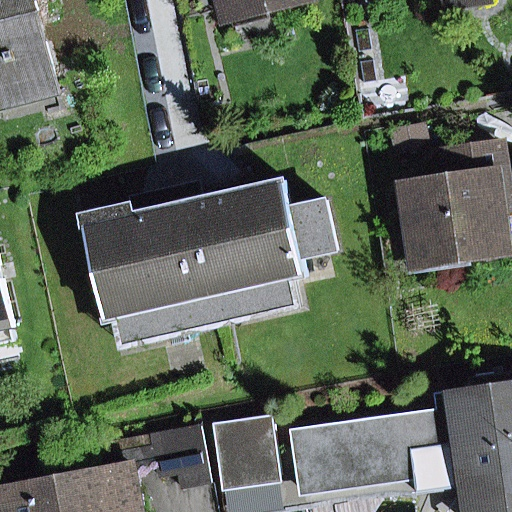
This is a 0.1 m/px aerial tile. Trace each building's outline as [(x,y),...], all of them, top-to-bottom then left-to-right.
[(0,0),(0,109),(2,109),(0,100),(0,91),(57,77),(35,0),(0,0)] [(226,0),(231,17),(298,0),(226,0)] [(444,0),(446,8),(492,1),(492,0),(444,0)] [(61,93),(57,77),(0,91),(0,100),(2,109),(61,93)] [(499,174),(500,177),(506,176),(502,146),(449,153),(453,181),(499,174)] [(504,207),(500,177),(499,174),(453,181),(408,187),(413,225),(425,223),(431,261),(510,250),(504,207)] [(504,207),(511,205),(506,176),(500,177),(504,207)] [(137,215),(207,199),(203,180),(133,196),(135,206),(137,215)] [(294,209),(288,181),(207,199),(137,215),(135,206),(86,217),(110,322),(120,320),(300,279),(310,277),(305,258),(339,251),(328,201),(294,209)] [(0,331),(15,328),(0,258),(0,331)] [(120,320),(126,349),(306,309),(300,279),(120,320)] [(0,331),(0,346),(19,343),(15,328),(0,331)] [(472,511),(511,511),(511,371),(471,377),(473,391),(440,395),(443,412),(298,432),(306,491),(416,475),(418,493),(469,486),(472,511)] [(284,477),(275,416),(215,425),(223,485),(284,477)] [(181,474),(184,489),(213,484),(203,427),(153,436),(155,446),(159,467),(161,478),(181,474)] [(133,466),(135,475),(159,467),(155,446),(67,461),(70,478),(73,495),(90,492),(87,475),(133,466)] [(141,511),(135,475),(133,466),(87,475),(90,492),(73,495),(70,478),(0,490),(0,511),(141,511)]
